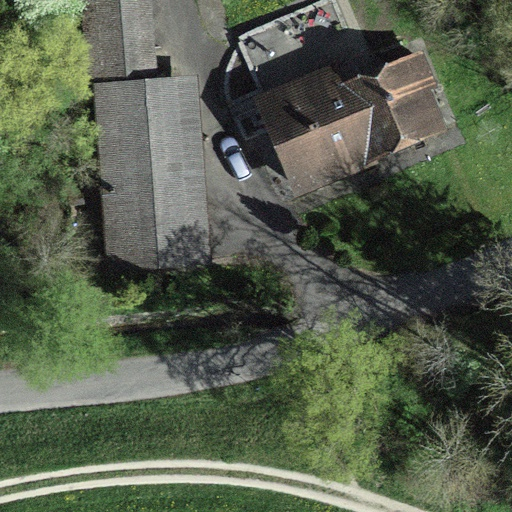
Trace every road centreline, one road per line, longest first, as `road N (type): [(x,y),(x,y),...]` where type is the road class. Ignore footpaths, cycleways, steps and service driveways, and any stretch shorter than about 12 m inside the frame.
road 1 (track): [(394,511),(285,481),(190,470),(0,493)]
road 2 (unclassified): [(511,255),(361,320),(248,356)]
road 3 (unclassified): [(0,387),(248,356)]
